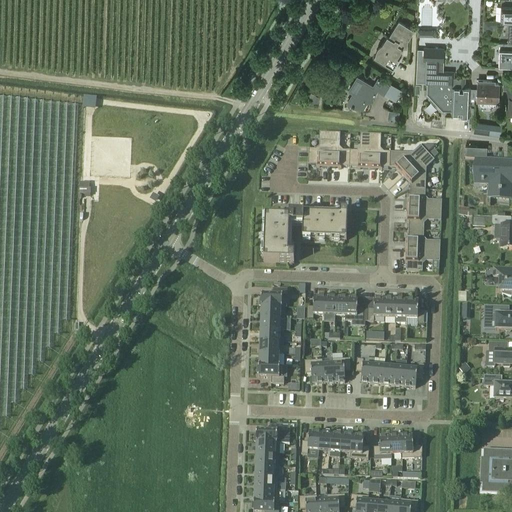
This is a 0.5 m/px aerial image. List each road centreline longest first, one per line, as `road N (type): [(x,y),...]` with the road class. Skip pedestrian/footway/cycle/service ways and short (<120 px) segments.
road 1 (residential): [(234,411),(427,415),(435,286),(383,279)]
road 2 (secondary): [(1,511),(166,241)]
road 3 (secondary): [(166,241),(316,0)]
road 4 (residential): [(275,190),(376,193),(385,202),(383,279)]
road 5 (residential): [(383,279),(252,275),(236,286)]
road 6 (residential): [(511,137),(373,127)]
road 7 (residential): [(236,286),(234,411)]
